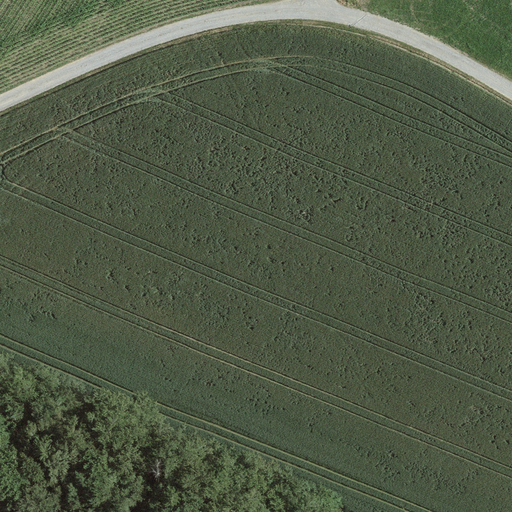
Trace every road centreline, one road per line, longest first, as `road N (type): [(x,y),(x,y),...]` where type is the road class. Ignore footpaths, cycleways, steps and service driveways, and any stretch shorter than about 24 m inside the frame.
road 1 (track): [(316,11),(164,36),(0,107)]
road 2 (track): [(511,91),(439,48),(359,17),(316,11)]
